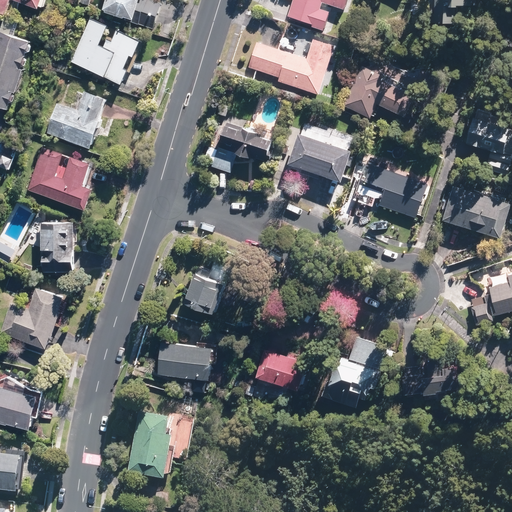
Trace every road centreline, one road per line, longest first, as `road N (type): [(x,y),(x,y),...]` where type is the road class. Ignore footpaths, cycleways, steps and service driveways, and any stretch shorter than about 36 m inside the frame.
road 1 (tertiary): [(155,198),(105,355),(76,511)]
road 2 (residential): [(428,276),(420,306),(395,308),(275,251),(228,217)]
road 3 (residential): [(228,217),(293,216),(428,276)]
road 4 (tertiary): [(220,0),(155,198)]
